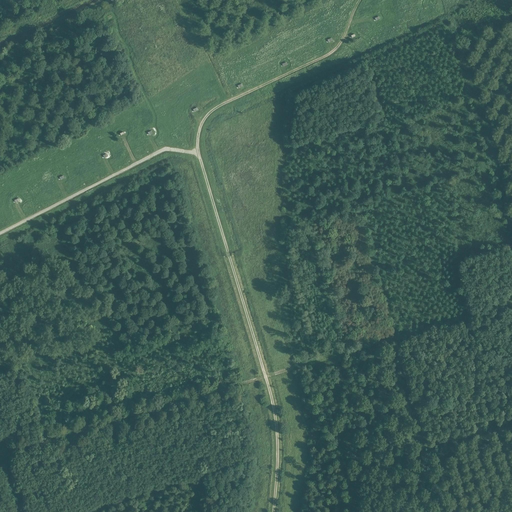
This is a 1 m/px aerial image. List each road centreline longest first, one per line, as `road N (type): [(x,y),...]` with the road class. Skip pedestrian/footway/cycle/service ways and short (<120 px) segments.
road 1 (track): [(359,0),(330,53),(214,108),(198,130),(202,168),(273,406),(273,511)]
road 2 (track): [(240,384),(2,453)]
